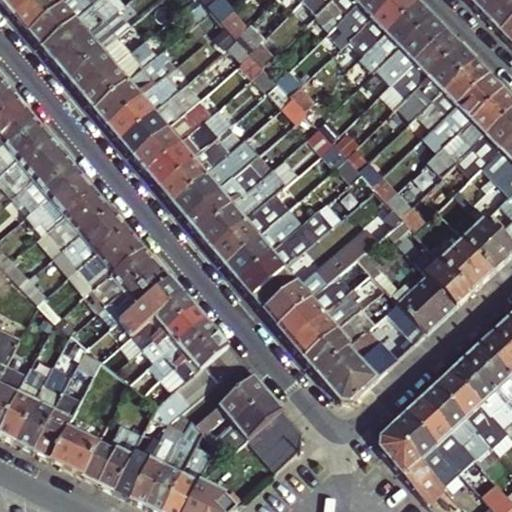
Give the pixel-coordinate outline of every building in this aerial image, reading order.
[(15,20),(38,0),(2,0),(1,2),(15,20)] [(38,0),(15,20),(30,37),(73,0),(38,0)] [(43,52),(85,16),(79,8),(88,1),(87,0),(73,0),(30,37),(43,52)] [(43,52),(56,68),(118,15),(122,11),(113,0),(104,0),(102,2),(85,16),(43,52)] [(101,0),(87,0),(88,1),(79,8),(85,16),(102,2),(101,0)] [(235,13),(222,0),(219,0),(209,11),(212,14),(222,26),(235,13)] [(290,0),(284,6),(294,16),(303,7),(295,0),(290,0)] [(337,0),(324,0),(318,6),(324,13),(333,4),(337,0)] [(337,0),(333,4),(341,12),(332,21),(339,28),(347,20),(367,0),(337,0)] [(396,0),(367,0),(347,20),(355,27),(347,35),(353,42),(362,33),(396,0)] [(418,7),(411,0),(396,0),(362,33),(369,41),(361,49),(367,56),(376,48),(418,7)] [(476,0),(470,6),(484,21),(506,0),(476,0)] [(511,0),(506,0),(484,21),(498,35),(511,21),(511,0)] [(324,13),(332,21),(341,12),(333,4),(324,13)] [(432,21),(418,7),(376,48),(383,56),(375,64),(381,70),(432,21)] [(212,14),(205,21),(211,29),(192,45),(198,53),(226,30),(222,26),(212,14)] [(69,84),(103,54),(98,48),(116,33),(126,25),(118,15),(56,68),(69,84)] [(339,28),(347,35),(355,27),(347,20),(339,28)] [(321,46),(336,31),(326,21),(311,35),(321,46)] [(447,36),(432,21),(381,70),(376,76),(391,91),(447,36)] [(511,21),(498,35),(511,48),(511,21)] [(98,48),(103,54),(121,39),(116,33),(98,48)] [(369,41),(362,33),(353,42),(361,49),(369,41)] [(133,54),(81,98),(94,113),(128,85),(123,80),(139,66),(147,60),(145,57),(161,43),(155,36),(133,54)] [(447,36),(391,91),(405,105),(461,50),(447,36)] [(107,60),(125,45),(121,39),(103,54),(107,60)] [(69,84),(81,98),(133,54),(125,45),(107,60),(103,54),(69,84)] [(275,62),(261,48),(252,58),(254,60),(265,72),(275,62)] [(383,56),(376,48),(367,56),(375,64),(383,56)] [(425,115),(433,106),(475,64),(461,50),(405,105),(400,110),(414,125),(425,115)] [(144,72),(128,85),(94,113),(107,128),(155,89),(147,80),(164,67),(170,61),(165,54),(144,72)] [(267,75),(265,72),(254,60),(243,69),(256,84),(267,75)] [(475,64),(433,106),(441,114),(433,122),(438,128),(447,120),(489,79),(475,64)] [(128,85),(144,72),(139,66),(123,80),(128,85)] [(171,75),(164,67),(147,80),(155,89),(171,75)] [(120,144),(164,108),(157,100),(175,85),(184,77),(178,69),(171,75),(155,89),(107,128),(120,144)] [(290,76),(280,86),(293,100),(304,90),(290,76)] [(504,94),(489,79),(447,120),(454,128),(445,137),(453,144),(504,94)] [(0,111),(15,99),(0,80),(0,111)] [(164,108),(182,93),(175,85),(157,100),(164,108)] [(315,92),(308,85),(304,90),(293,100),(292,101),(294,104),(305,116),(316,106),(308,98),(315,92)] [(182,93),(164,108),(120,144),(134,160),(180,121),(173,113),(188,100),(182,93)] [(511,101),(504,94),(453,144),(445,152),(444,153),(449,159),(437,171),(435,174),(443,182),(467,158),(476,150),(511,114),(511,101)] [(0,143),(2,142),(31,117),(15,99),(0,111),(0,143)] [(173,113),(180,121),(195,109),(188,100),(173,113)] [(305,116),(294,104),(284,113),(298,129),(309,120),(305,116)] [(433,106),(425,115),(433,122),(441,114),(433,106)] [(180,121),(134,160),(147,176),(191,139),(184,131),(201,117),(195,109),(180,121)] [(511,142),(511,114),(476,150),(483,157),(475,166),(481,172),(490,163),(511,142)] [(0,143),(0,178),(1,178),(48,137),(31,117),(2,142),(0,143)] [(208,125),(201,117),(184,131),(191,139),(208,125)] [(208,125),(191,139),(147,176),(160,192),(204,155),(197,146),(212,134),(210,132),(219,125),(214,119),(208,125)] [(454,128),(447,120),(438,128),(430,136),(445,152),(453,144),(445,137),(454,128)] [(204,155),(219,142),(212,134),(197,146),(204,155)] [(1,178),(0,178),(16,198),(64,157),(48,137),(1,178)] [(219,142),(204,155),(160,192),(173,207),(217,170),(210,162),(231,144),(226,137),(219,142)] [(511,142),(490,163),(499,172),(490,181),(496,187),(505,178),(511,171),(511,142)] [(217,170),(173,207),(186,222),(230,185),(224,177),(244,160),(254,152),(248,144),(238,152),(217,170)] [(238,152),(231,144),(210,162),(217,170),(238,152)] [(467,158),(475,166),(483,157),(476,150),(467,158)] [(444,153),(431,165),(437,171),(449,159),(444,153)] [(238,190),(246,199),(276,173),(284,167),(276,158),(272,161),(267,154),(251,168),(237,179),(243,186),(238,190)] [(24,207),(32,216),(80,175),(64,157),(16,198),(13,201),(20,210),(24,207)] [(237,179),(251,168),(244,160),(224,177),(230,185),(237,179)] [(499,172),(490,163),(481,172),(490,181),(499,172)] [(350,165),(339,174),(352,188),(363,179),(361,177),(350,165)] [(384,181),(371,168),(361,177),(363,179),(374,191),(384,181)] [(511,199),(511,171),(505,178),(511,185),(511,186),(503,195),(510,202),(511,199)] [(246,199),(200,238),(213,254),(257,217),(250,209),(269,193),(283,181),(276,173),(246,199)] [(40,225),(48,234),(96,195),(80,175),(32,216),(27,220),(35,230),(40,225)] [(511,185),(505,178),(496,187),(503,195),(511,186),(511,185)] [(237,179),(230,185),(186,222),(200,238),(246,199),(238,190),(243,186),(237,179)] [(483,199),(468,184),(460,193),(474,208),(483,199)] [(276,201),(269,193),(250,209),(257,217),(276,201)] [(96,195),(48,234),(55,242),(71,228),(81,239),(112,213),(96,195)] [(413,211),(399,196),(388,207),(402,222),(413,211)] [(276,201),(257,217),(213,254),(226,269),(270,232),(264,225),(280,212),(288,205),(281,197),(276,201)] [(511,213),(510,215),(503,208),(488,223),(501,237),(511,227),(511,213)] [(264,225),(270,232),(286,218),(280,212),(264,225)] [(511,258),(511,248),(501,237),(488,223),(477,212),(473,216),(481,225),(463,242),(494,275),(511,258)] [(88,248),(97,258),(128,232),(112,213),(81,239),(64,253),(71,262),(88,248)] [(270,232),(226,269),(239,285),(283,247),(276,239),(296,221),(290,214),(286,218),(270,232)] [(303,230),(296,221),(276,239),(283,247),(303,230)] [(412,232),(404,224),(390,236),(397,245),(412,232)] [(511,248),(511,227),(501,237),(511,248)] [(71,228),(55,242),(64,253),(81,239),(71,228)] [(303,230),(283,247),(239,285),(252,301),(287,272),(296,264),(289,256),(312,237),(305,229),(303,230)] [(103,267),(113,278),(144,251),(128,232),(97,258),(80,272),(87,280),(103,267)] [(301,289),(287,272),(252,301),(278,331),(321,295),(350,270),(358,264),(364,258),(380,245),(371,235),(348,254),(346,251),(301,289)] [(318,244),(312,237),(289,256),(296,264),(318,244)] [(494,275),(463,242),(445,259),(436,249),(431,254),(470,296),(494,275)] [(88,248),(71,262),(80,272),(97,258),(88,248)] [(470,296),(431,254),(427,249),(422,253),(425,257),(415,265),(430,280),(456,309),(470,296)] [(12,264),(0,251),(0,269),(3,272),(12,264)] [(144,251),(113,278),(93,294),(100,302),(117,287),(124,295),(158,267),(144,251)] [(380,277),(364,258),(358,264),(371,278),(384,293),(391,300),(400,293),(383,275),(380,277)] [(358,264),(350,270),(364,284),(371,278),(358,264)] [(53,280),(61,288),(75,277),(68,267),(53,280)] [(103,267),(87,280),(70,294),(80,306),(93,294),(113,278),(103,267)] [(158,267),(124,295),(106,310),(112,316),(129,302),(137,311),(171,283),(158,267)] [(375,300),(384,293),(371,278),(364,284),(362,286),(375,300)] [(389,315),(388,316),(415,348),(425,338),(456,309),(430,280),(398,308),(389,315)] [(171,283),(137,311),(120,325),(125,332),(143,317),(150,324),(183,297),(171,283)] [(327,302),(321,295),(278,331),(291,347),(352,294),(350,291),(343,297),(339,292),(327,302)] [(384,293),(375,300),(389,315),(398,308),(391,300),(384,293)] [(303,362),(361,313),(354,305),(359,301),(352,294),(291,347),(303,362)] [(183,297),(150,324),(142,331),(148,339),(137,348),(143,355),(195,312),(183,297)] [(159,351),(165,358),(206,324),(195,312),(143,355),(148,361),(159,351)] [(317,377),(360,340),(353,332),(367,320),(361,313),(303,362),(317,377)] [(360,340),(369,332),(374,328),(367,320),(353,332),(360,340)] [(497,335),(511,352),(511,323),(511,322),(497,335)] [(165,381),(216,337),(206,324),(165,358),(171,365),(160,375),(165,381)] [(142,331),(130,340),(134,345),(137,348),(148,339),(142,331)] [(0,380),(5,371),(20,342),(0,332),(0,380)] [(360,340),(317,377),(340,405),(351,407),(397,364),(369,332),(360,340)] [(49,333),(35,361),(47,367),(61,339),(49,333)] [(511,352),(497,335),(482,349),(511,382),(511,352)] [(228,351),(216,337),(165,381),(159,385),(164,391),(169,387),(178,380),(184,387),(204,371),(228,351)] [(68,338),(61,352),(80,362),(85,352),(70,340),(68,338)] [(111,364),(134,345),(130,340),(107,359),(111,364)] [(511,382),(482,349),(467,363),(511,413),(511,382)] [(159,351),(148,361),(154,368),(165,358),(159,351)] [(216,387),(241,366),(228,351),(204,371),(184,387),(175,395),(157,410),(151,422),(167,427),(216,387)] [(80,362),(76,370),(94,378),(101,364),(86,352),(85,352),(80,362)] [(165,358),(154,368),(160,375),(171,365),(165,358)] [(511,413),(467,363),(452,377),(505,436),(511,429),(511,413)] [(229,402),(254,381),(241,366),(216,387),(229,402)] [(154,368),(137,381),(151,392),(159,385),(165,381),(160,375),(154,368)] [(0,380),(0,430),(25,381),(5,371),(0,380)] [(51,391),(59,374),(52,371),(47,381),(44,387),(51,391)] [(137,381),(124,371),(116,377),(130,388),(137,381)] [(25,381),(0,430),(0,440),(14,448),(44,387),(47,381),(29,372),(25,381)] [(33,457),(66,389),(71,380),(59,374),(51,391),(44,387),(14,448),(33,457)] [(452,377),(437,391),(490,452),(493,455),(508,440),(505,436),(452,377)] [(178,380),(169,387),(175,395),(184,387),(178,380)] [(268,398),(254,381),(229,402),(195,431),(202,440),(226,420),(232,427),(268,398)] [(73,393),(66,389),(33,457),(50,466),(66,433),(77,411),(67,406),(73,393)] [(490,452),(437,391),(422,405),(475,466),(490,452)] [(77,411),(84,398),(73,393),(67,406),(77,411)] [(282,415),(268,398),(232,427),(208,448),(213,454),(215,456),(240,435),(247,444),(282,415)] [(143,399),(137,411),(151,423),(151,422),(157,410),(143,399)] [(460,479),(475,466),(422,405),(408,418),(436,451),(445,462),(460,479)] [(302,439),(282,415),(247,444),(275,478),(301,454),(302,439)] [(393,432),(422,464),(436,451),(408,418),(393,432)] [(114,497),(134,456),(145,435),(129,427),(114,457),(97,489),(114,497)] [(193,458),(202,440),(195,431),(191,428),(179,447),(178,450),(193,458)] [(154,453),(165,459),(172,443),(170,442),(175,433),(169,430),(164,439),(162,438),(154,453)] [(453,501),(439,485),(422,464),(393,432),(382,442),(381,455),(423,503),(431,496),(443,510),(453,501)] [(50,466),(82,481),(99,449),(66,433),(50,466)] [(184,511),(197,486),(201,477),(195,474),(208,448),(202,440),(193,458),(182,480),(165,511),(184,511)] [(99,449),(82,481),(97,489),(114,457),(99,449)] [(422,464),(439,485),(446,478),(437,469),(445,462),(436,451),(422,464)] [(149,463),(166,472),(171,462),(165,459),(154,453),(149,463)] [(128,505),(149,463),(134,456),(114,497),(128,505)] [(460,479),(445,462),(437,469),(446,478),(462,495),(469,489),(460,479)] [(128,505),(143,511),(144,511),(166,472),(149,463),(128,505)] [(165,511),(182,480),(166,472),(144,511),(165,511)] [(197,486),(184,511),(237,511),(221,495),(197,486)] [(488,511),(511,511),(511,507),(511,506),(499,494),(484,507),(488,511)]
